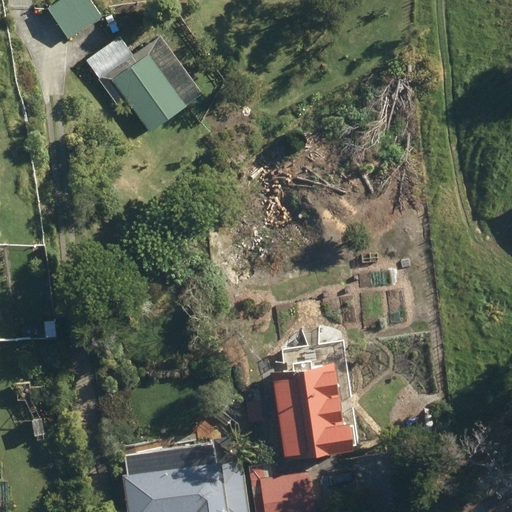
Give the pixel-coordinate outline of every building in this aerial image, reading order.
[(59,0),(47,9),(67,39),(100,17),(88,0),(59,0)] [(109,79),(146,132),(183,105),(145,53),(109,79)] [(270,375),(281,461),(351,452),(347,425),(340,426),(332,367),(270,375)] [(246,403),(249,422),(262,420),(260,401),(246,403)] [(208,443),(122,455),(125,474),(119,475),(124,511),(247,511),(241,463),(220,466),(219,462),(210,463),(208,443)] [(247,466),(254,511),(313,511),(308,470),(275,475),(273,462),(247,466)]
